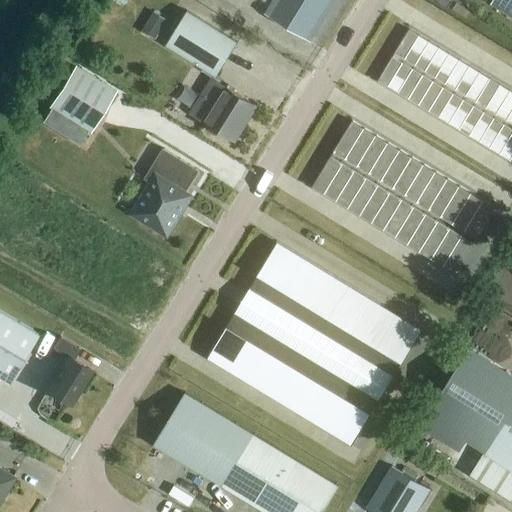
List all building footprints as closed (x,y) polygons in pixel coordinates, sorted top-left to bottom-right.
[(201,0),(200,5),(211,9),(214,0),(201,0)] [(273,0),(265,14),(311,41),(336,0),(273,0)] [(511,15),(511,0),(494,0),(493,4),(511,15)] [(141,30),(156,39),(168,19),(153,10),(141,30)] [(220,78),(241,44),(189,12),(168,46),(220,78)] [(511,91),(409,29),(377,80),(511,161),(511,91)] [(88,133),(114,91),(72,65),(46,108),(88,133)] [(221,133),(234,141),(257,104),(226,85),(204,122),(206,129),(215,134),(221,133)] [(353,130),(333,161),(475,250),(495,220),(353,130)] [(128,213),(168,238),(194,194),(187,190),(199,169),(162,147),(143,178),(148,181),(128,213)] [(332,163),(312,194),(454,283),(474,253),(332,163)] [(250,299),(393,387),(417,348),(422,341),(279,253),(274,260),(250,299)] [(0,376),(8,382),(39,333),(0,309),(0,376)] [(353,452),(382,406),(239,318),(210,364),(353,452)] [(53,348),(68,356),(47,390),(71,405),(92,370),(74,359),(81,349),(60,336),(53,348)] [(511,374),(469,348),(468,347),(462,356),(432,404),(425,415),(427,416),(482,451),(483,451),(470,474),(511,500),(511,374)] [(253,433),(232,420),(195,397),(185,391),(153,443),(222,485),(225,487),(266,511),(321,511),(338,485),(315,471),(254,434),(253,433)] [(413,511),(428,489),(390,466),(365,508),(371,511),(413,511)] [(0,510),(19,479),(0,467),(0,510)] [(127,496),(136,502),(147,486),(138,480),(127,496)]
